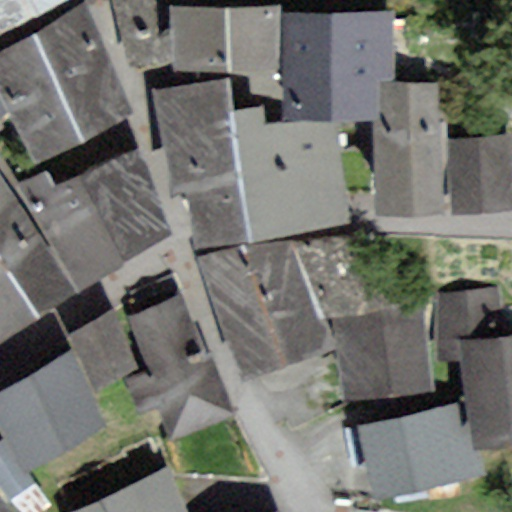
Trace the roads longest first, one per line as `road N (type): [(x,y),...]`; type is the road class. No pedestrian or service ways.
road 1 (residential): [(511,220),(307,228),(232,241),(188,259)]
road 2 (residential): [(188,259),(305,511)]
road 3 (residential): [(101,0),(188,259)]
road 4 (residential): [(188,259),(32,373),(0,407)]
